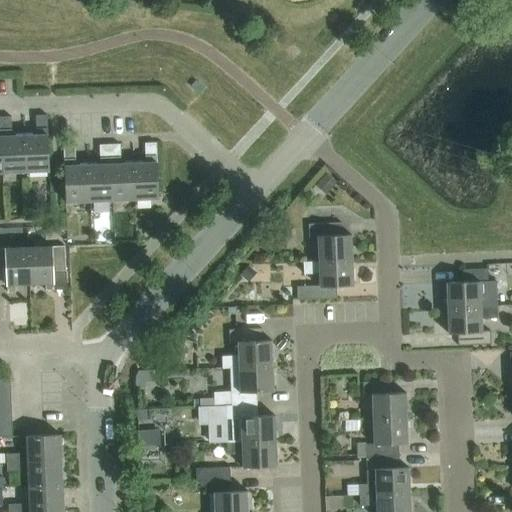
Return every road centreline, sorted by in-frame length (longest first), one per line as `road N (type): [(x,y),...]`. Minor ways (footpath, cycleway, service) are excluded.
road 1 (residential): [(257,191),(149,102),(0,108)]
road 2 (residential): [(311,511),(309,347),(322,338),(392,336)]
road 3 (residential): [(460,511),(453,360),(393,363),(392,336)]
road 4 (residential): [(392,336),(387,215),(308,136)]
road 5 (unclassified): [(102,362),(257,191)]
road 6 (unclassified): [(308,136),(427,0)]
road 7 (unclassified): [(107,511),(102,362)]
